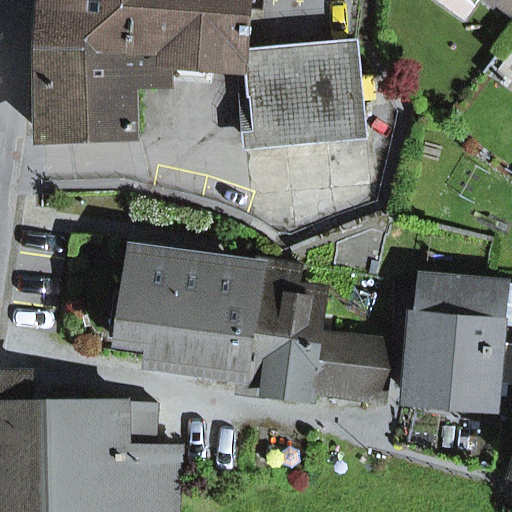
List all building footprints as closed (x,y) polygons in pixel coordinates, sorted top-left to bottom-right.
[(167,50),(172,7),(247,12),(247,0),(47,0),(44,49),(45,49),(167,50)] [(511,0),(495,0),(511,12),(511,0)] [(167,50),(166,63),(169,63),(243,68),(247,12),(172,7),(167,50)] [(368,137),(358,42),(248,54),(258,149),(368,137)] [(168,84),(169,63),(166,63),(167,50),(45,49),(47,138),(137,135),(137,84),(168,84)] [(160,345),(158,363),(242,374),(247,334),(251,335),(257,291),(259,291),(263,261),(260,260),(257,284),(216,279),(218,264),(139,254),(134,295),(130,325),(162,330),(160,345)] [(265,394),(314,400),(316,391),(323,335),(328,299),(299,295),(284,293),(288,264),(263,261),(259,291),(257,291),(251,335),(247,334),(242,374),(268,377),(265,394)] [(284,293),(299,295),(303,266),(288,264),(284,293)] [(422,277),(411,397),(495,405),(505,284),(422,277)] [(162,330),(130,325),(134,295),(118,293),(112,339),(160,345),(162,330)] [(332,393),(333,385),(390,392),(396,344),(323,335),(316,391),(332,393)] [(34,379),(0,379),(0,511),(56,511),(54,403),(33,403),(34,379)] [(332,393),(389,400),(390,392),(333,385),(332,393)] [(156,441),(160,405),(54,403),(56,511),(177,511),(181,451),(130,449),(130,440),(156,441)]
